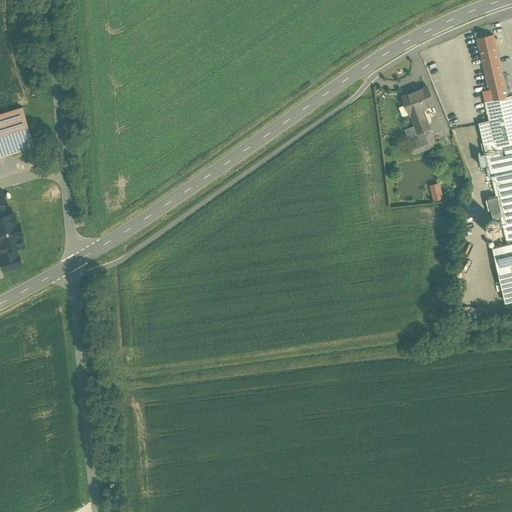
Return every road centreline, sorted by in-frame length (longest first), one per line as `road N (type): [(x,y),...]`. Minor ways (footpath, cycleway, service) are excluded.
road 1 (tertiary): [(502,0),(389,51),(82,256)]
road 2 (unclassified): [(49,0),(69,221),(82,256)]
road 3 (unclassified): [(70,263),(95,511)]
